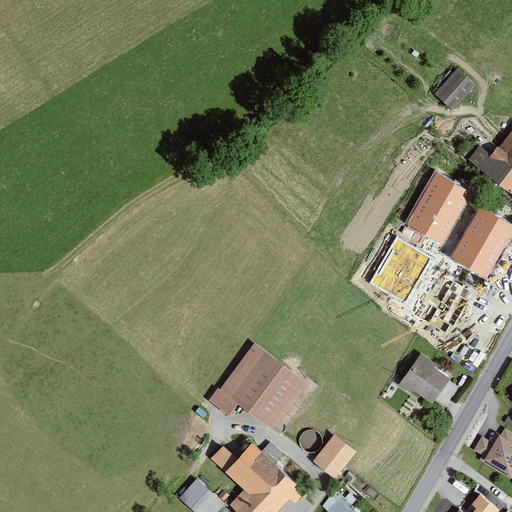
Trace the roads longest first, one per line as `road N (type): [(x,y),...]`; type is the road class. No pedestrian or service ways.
road 1 (track): [(511,113),(436,110),(369,56),(348,51),(328,59),(257,136),(147,194),(43,275)]
road 2 (secondary): [(414,511),(511,342)]
